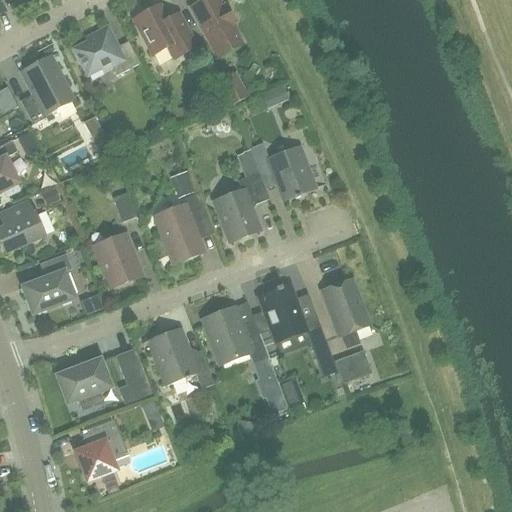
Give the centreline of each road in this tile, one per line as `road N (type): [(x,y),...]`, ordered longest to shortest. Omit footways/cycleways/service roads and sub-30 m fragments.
road 1 (residential): [(10,357),(377,211)]
road 2 (residential): [(49,511),(10,357)]
